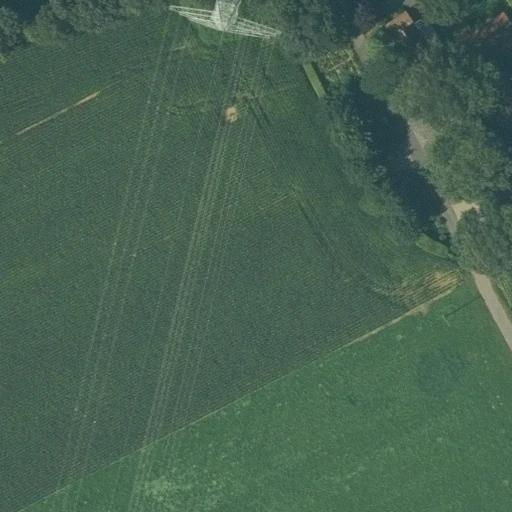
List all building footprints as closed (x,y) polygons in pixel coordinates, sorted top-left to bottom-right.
[(413,23),(406,13),(386,26),(393,36),(420,76),(440,63),(432,51),(413,23)] [(440,40),(426,20),(419,19),(413,23),(432,51),(438,47),(440,40)] [(511,24),(509,20),(459,54),(471,71),(511,42),(511,24)] [(511,65),(487,82),(501,102),(511,94),(511,65)] [(511,94),(501,102),(487,111),(496,124),(501,132),(487,142),(490,146),(489,152),(496,162),(502,163),(509,174),(511,171),(511,94)]
